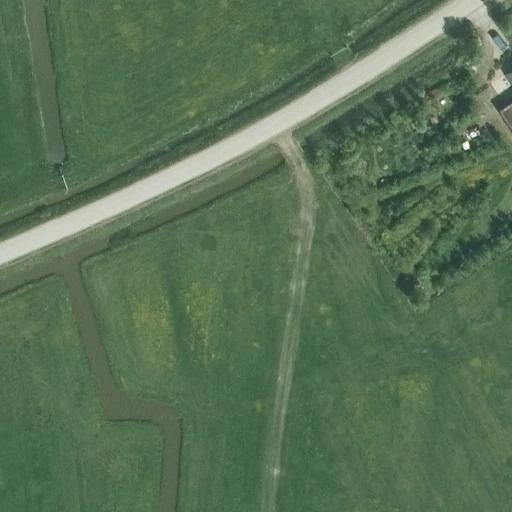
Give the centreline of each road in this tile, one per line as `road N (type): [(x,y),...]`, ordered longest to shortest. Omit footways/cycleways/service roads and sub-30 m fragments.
road 1 (tertiary): [(0,254),(248,139),(473,0)]
road 2 (track): [(280,511),(301,282),(299,170),(273,124)]
